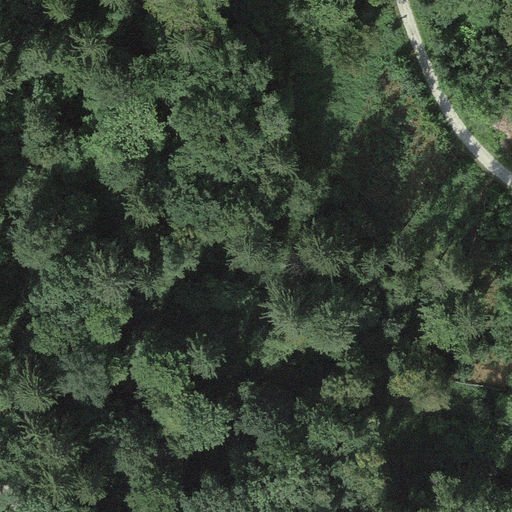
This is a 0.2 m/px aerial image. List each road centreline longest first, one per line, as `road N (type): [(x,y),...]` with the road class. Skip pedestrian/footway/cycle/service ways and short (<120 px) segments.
road 1 (track): [(511,188),(450,110),(416,0)]
road 2 (track): [(0,94),(137,0)]
